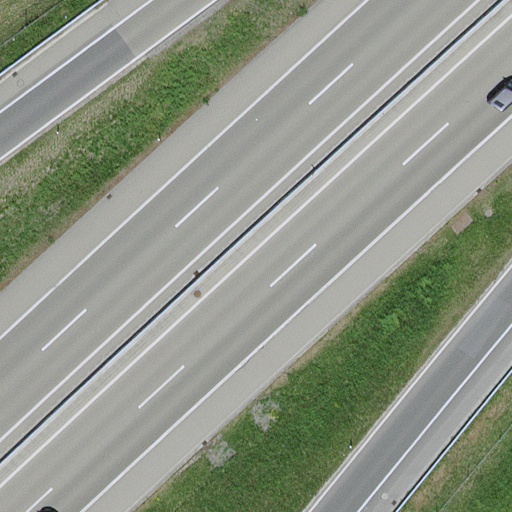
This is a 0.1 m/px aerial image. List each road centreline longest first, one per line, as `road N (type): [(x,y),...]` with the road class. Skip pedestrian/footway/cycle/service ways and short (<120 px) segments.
road 1 (motorway): [(55,511),(511,75)]
road 2 (motorway): [(434,0),(0,402)]
road 3 (motorway): [(340,511),(511,310)]
road 4 (motorway): [(186,0),(0,140)]
